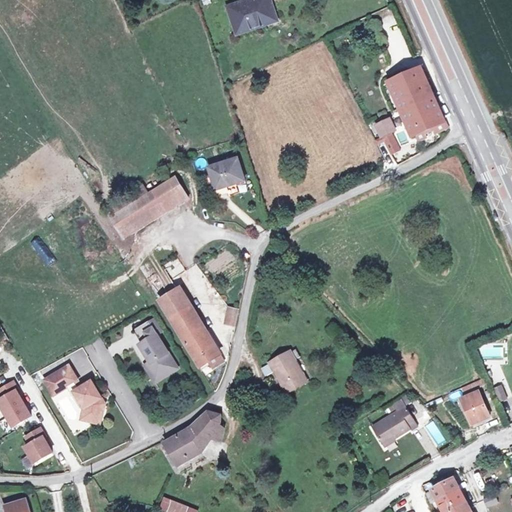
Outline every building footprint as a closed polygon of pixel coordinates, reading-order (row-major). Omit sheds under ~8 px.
[(273,10),(269,0),(234,0),(226,3),(236,28),(267,16),(266,13),(273,10)] [(422,63),(390,78),(404,109),(415,136),(447,120),(422,63)] [(387,124),(381,127),(393,151),(403,146),(396,132),(400,130),(395,120),(387,124)] [(215,166),(220,187),(249,181),(244,160),(215,166)] [(179,177),(115,214),(128,237),(192,199),(179,177)] [(226,359),(183,287),(179,289),(164,265),(155,270),(169,294),(161,299),(200,365),(214,357),(217,363),(226,359)] [(227,306),(224,320),(233,323),(236,308),(227,306)] [(160,323),(156,316),(146,322),(150,329),(160,323)] [(145,339),(159,331),(163,328),(160,323),(150,329),(146,322),(138,327),(145,339)] [(180,365),(159,331),(145,339),(142,341),(152,358),(150,359),(156,369),(166,363),(171,370),(180,365)] [(304,352),(300,343),(266,361),(271,370),(278,366),(290,388),(309,377),(298,356),(304,352)] [(157,379),(171,370),(166,363),(156,369),(150,359),(147,361),(157,379)] [(71,362),(47,377),(56,392),(69,384),(77,379),(80,377),(71,362)] [(204,375),(212,370),(207,363),(200,368),(204,375)] [(16,378),(1,387),(6,395),(0,398),(15,423),(34,413),(19,387),(21,386),(16,378)] [(76,388),(81,386),(77,379),(69,384),(82,405),(85,403),(76,388)] [(104,395),(94,379),(81,386),(76,388),(85,403),(86,405),(84,416),(102,421),(106,406),(100,397),(104,395)] [(511,386),(509,379),(501,382),(507,395),(511,392),(511,386)] [(501,382),(493,386),(499,399),(507,395),(501,382)] [(461,397),(472,420),(490,413),(479,389),(461,397)] [(401,410),(375,425),(385,441),(397,435),(397,436),(413,426),(414,428),(421,424),(405,398),(397,403),(401,410)] [(211,409),(191,426),(205,448),(217,441),(208,435),(217,422),(219,423),(220,410),(211,409)] [(224,426),(219,423),(217,422),(208,435),(217,441),(220,439),(224,426)] [(43,425),(28,433),(32,441),(27,444),(36,460),(55,449),(46,434),(48,433),(43,425)] [(205,448),(191,426),(166,439),(180,463),(205,448)] [(220,439),(217,441),(205,448),(216,450),(220,439)] [(175,473),(168,487),(179,492),(185,478),(175,473)] [(454,476),(431,487),(437,499),(460,488),(458,484),(454,476)] [(431,487),(428,489),(433,501),(437,499),(431,487)] [(466,500),(460,488),(437,499),(444,511),(466,500)] [(495,492),(483,497),(487,504),(498,499),(495,492)] [(183,511),(188,511),(192,501),(175,495),(173,500),(166,497),(164,504),(183,511)] [(6,505),(7,511),(28,511),(25,500),(6,505)] [(466,500),(444,511),(472,511),(468,504),(466,500)] [(199,511),(202,505),(198,503),(192,501),(188,511),(199,511)]
